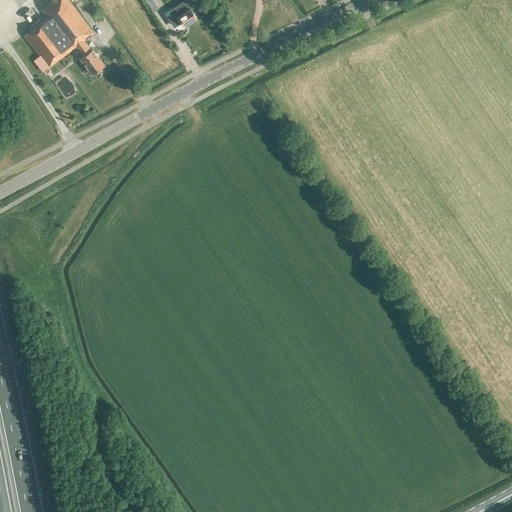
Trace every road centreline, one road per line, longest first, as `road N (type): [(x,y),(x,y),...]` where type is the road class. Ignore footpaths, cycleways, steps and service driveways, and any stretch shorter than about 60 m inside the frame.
road 1 (tertiary): [(0,193),(375,0)]
road 2 (motorway): [(26,511),(0,379)]
